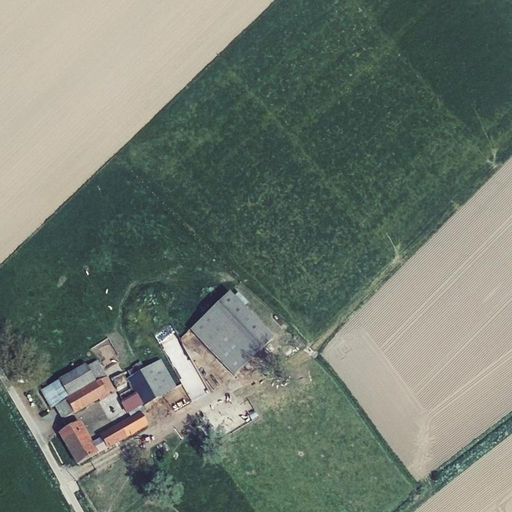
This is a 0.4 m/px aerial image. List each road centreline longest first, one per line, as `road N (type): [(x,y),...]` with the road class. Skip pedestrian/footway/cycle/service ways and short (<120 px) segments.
road 1 (residential): [(0,371),(80,511)]
road 2 (unknown): [(68,491),(175,430)]
